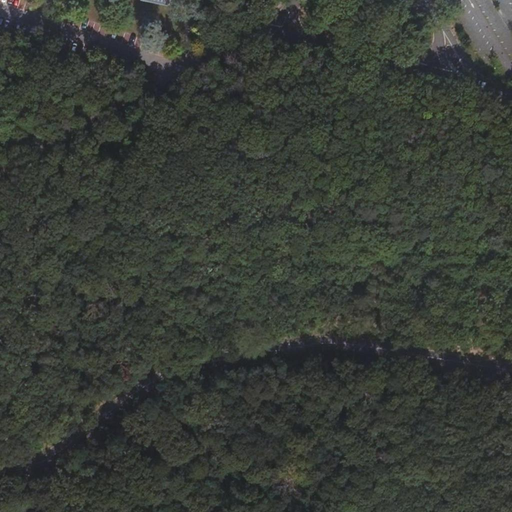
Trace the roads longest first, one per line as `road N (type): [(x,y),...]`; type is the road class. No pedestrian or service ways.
road 1 (tertiary): [(511,372),(345,345),(181,365),(131,386),(56,452),(0,471)]
road 2 (track): [(176,230),(222,214),(274,215),(511,250)]
road 3 (residential): [(0,133),(26,139),(69,128),(271,34)]
road 4 (residential): [(271,34),(443,80)]
